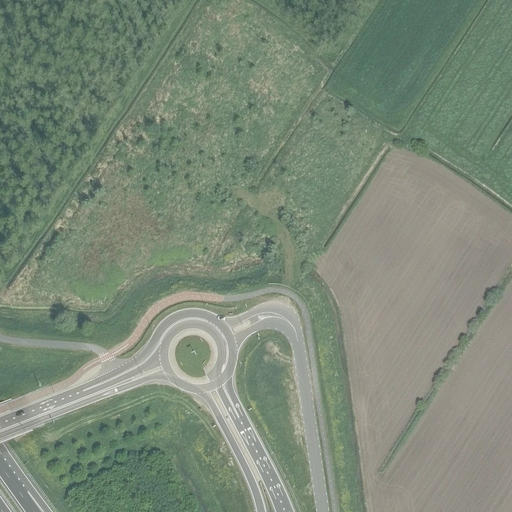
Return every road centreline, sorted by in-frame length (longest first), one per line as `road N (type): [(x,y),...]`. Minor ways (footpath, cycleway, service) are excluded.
road 1 (unclassified): [(322,511),(294,329)]
road 2 (trunk): [(222,326),(201,314),(178,316),(138,361),(85,393)]
road 3 (trunk): [(200,388),(263,511)]
